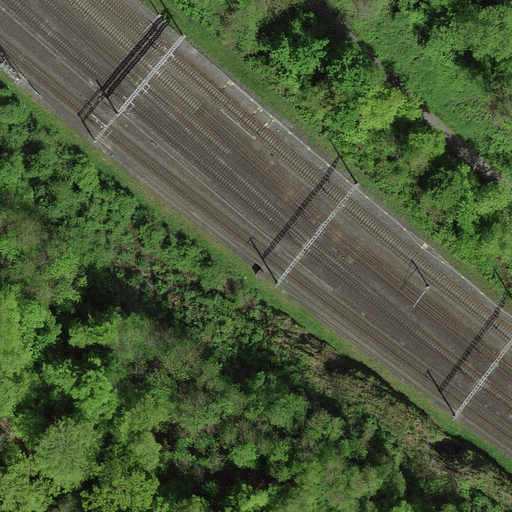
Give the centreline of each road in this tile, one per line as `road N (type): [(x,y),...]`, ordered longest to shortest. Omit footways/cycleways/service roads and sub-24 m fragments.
road 1 (track): [(301,0),(420,122),(511,196)]
road 2 (track): [(0,418),(30,445),(210,511)]
